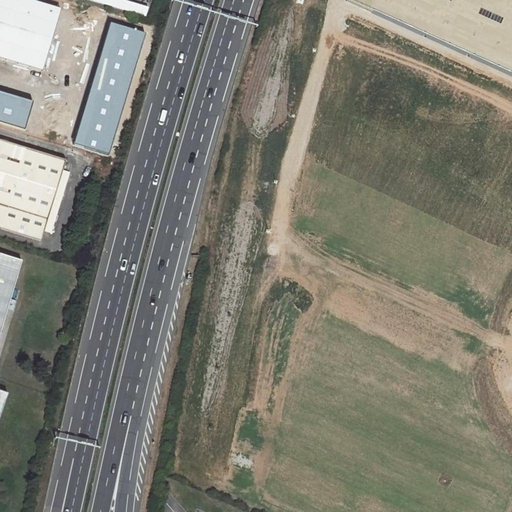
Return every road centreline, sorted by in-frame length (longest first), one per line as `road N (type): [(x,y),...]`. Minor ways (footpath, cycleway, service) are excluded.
road 1 (trunk): [(204,0),(151,175),(82,457)]
road 2 (trunk): [(122,415),(234,0)]
